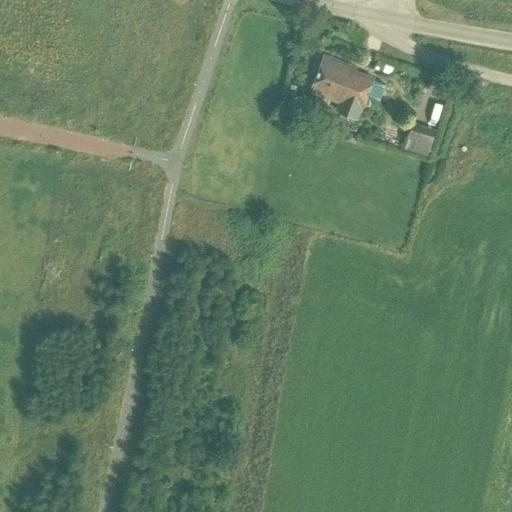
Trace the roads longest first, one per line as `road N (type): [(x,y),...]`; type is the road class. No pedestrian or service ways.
road 1 (unclassified): [(381,17),(388,37),(411,49),(511,80)]
road 2 (unclassified): [(381,17),(511,41)]
road 3 (residential): [(0,127),(129,153)]
